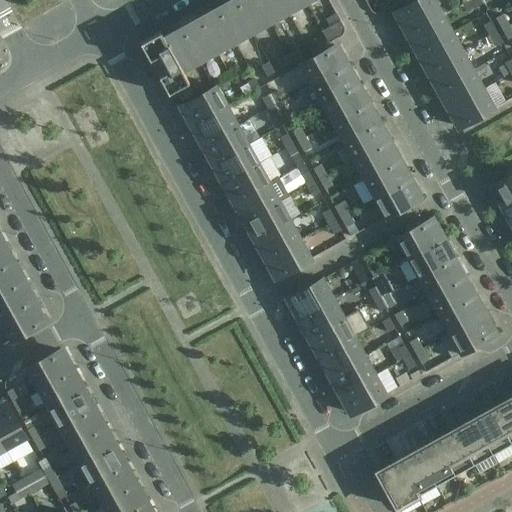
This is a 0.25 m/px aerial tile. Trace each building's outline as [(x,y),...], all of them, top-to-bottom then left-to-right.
[(253,34),(234,0),(231,0),(216,9),(235,44),(253,34)] [(271,24),(257,0),(234,0),(253,34),(271,24)] [(289,14),(280,0),(257,0),(271,24),(289,14)] [(307,5),(304,0),(280,0),(289,14),(307,5)] [(393,7),(389,0),(378,6),(382,13),(393,7)] [(442,13),(435,0),(418,0),(396,12),(407,32),(430,19),(442,13)] [(467,13),(477,7),(473,0),(464,0),(461,2),(467,13)] [(235,44),(216,9),(198,19),(217,54),(235,44)] [(441,38),(453,32),(442,13),(430,19),(407,32),(418,51),(441,38)] [(340,21),(336,14),(326,20),(330,27),(340,21)] [(509,25),(503,15),(496,18),(502,29),(509,25)] [(217,54),(198,19),(180,28),(200,64),(217,54)] [(343,26),(340,21),(330,27),(321,31),(324,36),(328,43),(332,41),(335,39),(340,37),(341,36),(342,35),(343,34),(343,32),(344,31),(344,30),(344,29),(344,28),(343,26)] [(497,32),(491,21),(484,25),(490,36),(497,32)] [(511,37),(511,31),(509,25),(502,29),(507,40),(511,37)] [(200,64),(180,28),(162,38),(167,47),(174,59),(180,70),(182,73),(200,64)] [(451,57),(463,50),(453,32),(441,38),(418,51),(428,70),(451,57)] [(502,43),(497,32),(490,36),(495,46),(502,43)] [(167,47),(162,38),(160,33),(141,44),(150,61),(154,59),(159,67),(164,64),(173,59),(174,59),(167,47)] [(328,43),(324,36),(313,42),(317,49),(328,43)] [(346,66),(335,46),(309,60),(300,65),(311,85),(320,80),(346,66)] [(303,57),(299,50),(288,56),(292,63),(303,57)] [(462,76),(474,69),(463,50),(451,57),(428,70),(439,89),(462,76)] [(292,63),(288,56),(278,62),(282,69),(292,63)] [(159,67),(154,59),(150,61),(159,77),(163,75),(159,67)] [(188,84),(182,73),(180,70),(174,59),(173,59),(164,64),(159,67),(163,75),(159,77),(169,94),(176,91),(187,84),(188,84)] [(274,73),(269,62),(262,66),(267,76),(274,73)] [(511,74),(506,65),(499,69),(503,78),(511,74)] [(242,73),(238,66),(227,72),(231,79),(242,73)] [(320,80),(311,85),(301,91),(311,110),(321,104),(330,99),(357,85),(346,66),(320,80)] [(472,95),(484,88),(474,69),(462,76),(439,89),(449,108),(472,95)] [(231,79),(227,72),(217,78),(221,85),(231,79)] [(259,88),(254,78),(247,82),(253,93),(260,89),(259,88)] [(203,88),(199,81),(188,87),(192,94),(203,88)] [(192,94),(188,87),(187,84),(176,91),(181,101),(193,95),(192,94)] [(341,118),(367,104),(357,85),(330,99),(321,104),(332,123),(341,118)] [(495,85),(486,91),(495,108),(499,106),(505,103),(495,85)] [(228,106),(217,87),(213,89),(205,93),(183,105),(182,106),(193,126),(216,113),(228,106)] [(486,91),(484,88),(472,95),(449,108),(460,127),(467,123),(472,121),(483,115),(495,108),(486,91)] [(282,101),(276,91),(269,95),(275,105),(282,101)] [(275,105),(269,95),(262,98),(268,109),(275,105)] [(288,112),(282,101),(275,105),(281,116),(283,114),(288,112)] [(351,137),(377,123),(367,104),(341,118),(332,123),(342,142),(351,137)] [(281,116),(275,105),(268,109),(274,119),(278,117),(281,116)] [(226,132),(238,125),(228,106),(216,113),(193,126),(203,145),(226,132)] [(248,120),(238,125),(249,144),(258,139),(248,120)] [(362,156),(388,141),(377,123),(351,137),(342,142),(353,161),(362,156)] [(237,151),(249,144),(238,125),(226,132),(203,145),(214,164),(237,151)] [(305,138),(299,127),(292,131),(298,141),(305,138)] [(293,144),(287,134),(280,138),(286,148),(293,144)] [(258,139),(249,144),(259,163),(269,158),(270,157),(260,138),(258,139)] [(311,148),(305,138),(298,141),(304,152),(311,148)] [(372,175),(398,160),(388,141),(362,156),(353,161),(363,180),(372,175)] [(247,170),(259,163),(249,144),(237,151),(214,164),(224,182),(247,170)] [(299,155),(293,144),(286,148),(292,159),(299,155)] [(299,155),(292,159),(297,167),(304,163),(299,155)] [(269,158),(259,163),(270,182),(278,177),(279,177),(269,158)] [(383,194),(409,179),(398,160),(372,175),(363,180),(374,199),(383,194)] [(258,188),(270,182),(259,163),(247,170),(224,182),(235,201),(258,188)] [(297,167),(301,175),(308,172),(304,163),(297,167)] [(326,175),(320,165),(313,169),(319,179),(326,175)] [(314,182),(308,172),(301,175),(307,186),(314,182)] [(511,174),(504,179),(500,182),(492,186),(503,205),(511,200),(511,174)] [(332,186),(326,175),(319,179),(325,190),(332,186)] [(278,177),(270,182),(258,188),(235,201),(245,220),(268,207),(280,201),(289,196),(278,177)] [(420,199),(409,179),(383,194),(374,199),(385,218),(394,214),(420,199)] [(374,199),(363,180),(352,186),(362,205),(374,199)] [(320,193),(314,182),(307,186),(313,197),(320,193)] [(289,196),(280,201),(291,220),(299,215),(289,196)] [(511,200),(503,205),(511,221),(511,200)] [(279,226),(291,220),(280,201),(268,207),(245,220),(256,239),(279,226)] [(345,201),(341,203),(347,213),(351,211),(345,201)] [(340,217),(347,213),(341,203),(334,207),(340,217)] [(335,220),(329,210),(322,213),(328,224),(335,220)] [(353,224),(347,213),(340,217),(346,228),(353,224)] [(289,245),(301,239),(291,220),(279,226),(256,239),(266,258),(289,245)] [(341,231),(335,220),(328,224),(334,235),(341,231)] [(442,239),(431,220),(405,234),(396,239),(407,259),(416,254),(442,239)] [(358,233),(353,224),(346,228),(351,237),(358,233)] [(312,258),(301,239),(289,245),(266,258),(277,278),(300,265),(312,258)] [(426,273),(452,258),(442,239),(416,254),(407,259),(417,278),(426,273)] [(0,272),(14,265),(3,246),(0,247),(0,272)] [(437,291),(463,277),(452,258),(426,273),(417,278),(428,296),(437,291)] [(380,273),(375,263),(368,267),(373,277),(380,273)] [(0,296),(0,297),(24,283),(14,265),(0,272),(0,296)] [(368,280),(362,270),(355,273),(361,284),(368,280)] [(393,291),(387,281),(384,275),(372,281),(375,287),(382,283),(388,294),(393,291)] [(447,310),(473,296),(463,277),(437,291),(428,296),(438,315),(447,310)] [(334,299),(323,279),(312,285),(288,298),(299,318),(322,305),(334,299)] [(0,321),(11,315),(35,302),(24,283),(0,297),(0,296),(0,321)] [(381,298),(388,294),(382,283),(375,287),(381,298)] [(381,298),(375,287),(368,291),(374,301),(381,298)] [(394,304),(388,294),(381,298),(387,308),(389,307),(394,304)] [(458,329),(484,315),(473,296),(447,310),(438,315),(448,334),(449,334),(458,329)] [(387,308),(381,298),(374,301),(380,312),(384,310),(387,308)] [(333,324),(345,318),(334,299),(322,305),(299,318),(310,337),(333,324)] [(46,322),(35,302),(11,315),(0,321),(0,322),(10,341),(22,335),(46,322)] [(358,310),(345,318),(333,324),(310,337),(320,356),(343,343),(355,337),(369,329),(358,310)] [(407,322),(401,311),(394,315),(400,326),(407,322)] [(458,329),(449,334),(448,334),(440,338),(440,339),(451,359),(460,354),(469,349),(495,335),(484,315),(458,329)] [(395,328),(389,318),(382,322),(388,332),(395,328)] [(354,362),(366,355),(355,337),(343,343),(320,356),(331,375),(354,362)] [(422,349),(416,338),(409,342),(415,353),(422,349)] [(404,345),(397,349),(403,360),(410,356),(404,345)] [(396,363),(403,360),(397,349),(391,353),(396,363)] [(428,359),(422,349),(415,353),(421,363),(428,359)] [(72,370),(61,350),(37,363),(26,369),(26,370),(37,389),(48,383),(72,370)] [(364,381),(376,374),(366,355),(354,362),(331,375),(341,394),(364,381)] [(416,366),(410,356),(403,360),(409,370),(416,366)] [(386,369),(376,374),(387,394),(391,392),(397,388),(386,369)] [(58,402),(82,389),(72,370),(48,383),(37,389),(47,408),(58,402)] [(410,377),(412,380),(421,375),(419,372),(410,377)] [(375,401),(387,394),(376,374),(364,381),(341,394),(352,413),(375,401)] [(396,380),(400,387),(410,381),(406,374),(396,380)] [(490,397),(484,386),(477,390),(483,401),(490,397)] [(20,399),(14,388),(7,392),(12,401),(13,403),(20,399)] [(69,421),(93,408),(82,389),(58,402),(47,408),(58,427),(69,421)] [(511,394),(373,471),(395,511),(421,498),(419,495),(417,491),(415,493),(416,496),(417,496),(397,507),(388,490),(378,472),(398,461),(416,451),(435,441),(454,430),(473,420),(492,409),(511,399),(511,398),(511,434),(507,437),(489,447),(470,458),(451,468),(453,472),(472,461),(511,439),(511,394)] [(496,407),(490,397),(483,401),(489,411),(492,409),(496,407)] [(25,409),(20,399),(13,403),(18,413),(25,409)] [(511,400),(511,399),(496,407),(492,409),(502,427),(507,437),(511,443),(511,444),(511,400)] [(19,426),(6,404),(0,407),(0,438),(6,450),(7,449),(24,440),(26,439),(19,426)] [(452,418),(446,407),(439,411),(445,422),(452,418)] [(79,440),(103,426),(93,408),(69,421),(58,427),(68,446),(79,440)] [(492,409),(489,411),(473,420),(483,437),(489,447),(492,454),(493,455),(511,444),(511,443),(507,437),(502,427),(492,409)] [(458,428),(452,418),(445,422),(451,432),(454,430),(458,428)] [(473,420),(458,428),(454,430),(464,448),(470,458),(472,461),(473,464),(474,465),(493,455),(492,454),(489,447),(483,437),(473,420)] [(40,437),(35,426),(28,430),(33,440),(40,437)] [(89,459),(114,445),(103,426),(79,440),(68,446),(79,465),(89,459)] [(414,439),(408,428),(401,432),(403,435),(407,442),(414,439)] [(454,430),(451,432),(435,441),(445,458),(451,468),(453,472),(454,475),(455,476),(474,465),(473,464),(472,461),(470,458),(464,448),(454,430)] [(407,442),(403,435),(387,443),(395,457),(411,449),(407,442)] [(46,447),(40,437),(33,440),(39,451),(46,447)] [(420,449),(414,439),(407,442),(411,449),(413,453),(416,451),(420,449)] [(24,440),(7,449),(15,462),(32,453),(24,440)] [(435,441),(420,449),(416,451),(426,469),(432,478),(434,482),(435,485),(436,486),(437,486),(455,476),(454,475),(453,472),(451,468),(445,458),(435,441)] [(511,457),(511,444),(493,455),(498,465),(511,457)] [(78,489),(89,484),(100,478),(124,464),(114,445),(89,459),(79,465),(68,471),(78,489)] [(381,464),(373,448),(366,451),(375,467),(381,464)] [(5,450),(0,453),(0,470),(13,464),(5,450)] [(416,451),(413,453),(398,461),(407,479),(413,489),(415,493),(416,496),(417,496),(419,495),(434,487),(436,486),(435,485),(434,482),(432,478),(426,469),(416,451)] [(493,455),(474,465),(479,475),(498,465),(493,455)] [(43,471),(50,467),(46,459),(39,463),(43,471)] [(407,479),(398,461),(378,472),(388,490),(397,507),(417,496),(416,496),(415,493),(413,489),(407,479)] [(110,497),(135,483),(124,464),(100,478),(89,484),(100,503),(110,497)] [(56,477),(50,467),(43,471),(49,481),(56,477)] [(41,469),(33,474),(37,481),(45,476),(41,469)] [(26,487),(37,481),(33,474),(22,480),(26,487)] [(45,476),(37,481),(40,488),(49,483),(45,476)] [(49,481),(55,492),(62,488),(56,477),(49,481)] [(26,487),(22,480),(12,485),(14,490),(16,492),(26,487)] [(30,494),(40,488),(37,481),(26,487),(30,494)] [(127,511),(145,502),(135,483),(110,497),(100,503),(104,511),(127,511)] [(26,487),(16,492),(19,499),(30,494),(26,487)] [(419,495),(417,496),(422,506),(440,497),(434,487),(419,495)] [(67,496),(62,488),(55,492),(59,500),(65,497),(67,496)] [(11,504),(19,499),(16,492),(7,497),(9,500),(11,504)] [(410,511),(422,506),(417,496),(397,507),(399,511),(410,511)] [(82,511),(76,502),(69,506),(73,511),(82,511)] [(150,511),(145,502),(127,511),(150,511)]
